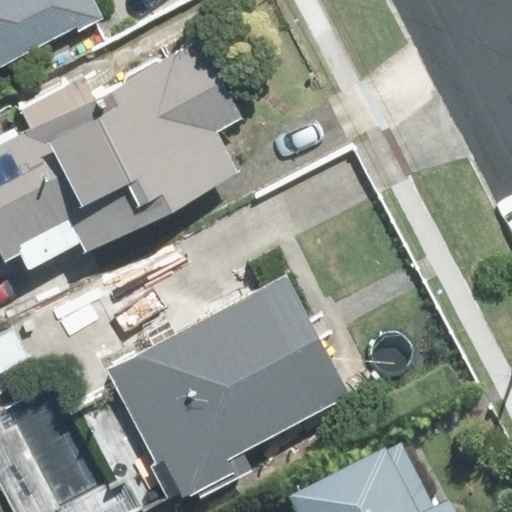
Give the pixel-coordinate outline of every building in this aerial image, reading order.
[(0,0),(0,69),(106,16),(97,0),(0,0)] [(83,248),(238,167),(217,128),(244,114),(201,32),(0,136),(0,246),(14,273),(78,239),(83,248)] [(350,390),(285,268),(104,363),(180,506),(253,467),(243,447),(350,390)] [(46,380),(0,401),(0,494),(8,511),(108,511),(96,485),(46,380)] [(448,511),(447,509),(440,511),(434,511),(400,449),(286,510),(287,511),(448,511)]
